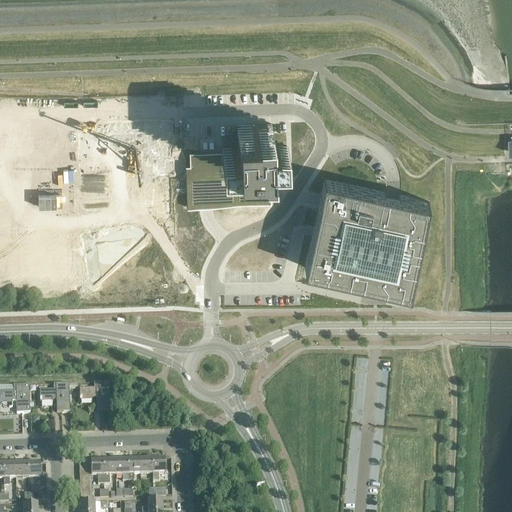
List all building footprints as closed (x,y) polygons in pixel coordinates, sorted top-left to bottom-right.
[(190,166),(185,166),(185,167),(186,197),(187,208),(271,205),(270,178),(276,178),(288,178),(287,173),(287,163),(287,156),(287,146),(281,147),(271,147),(271,139),(271,124),(251,124),(241,125),(237,125),(237,134),(238,148),(231,148),(222,149),(223,152),(213,152),(189,153),(190,166)] [(119,168),(96,169),(98,210),(187,208),(186,197),(185,167),(165,167),(164,127),(118,129),(119,168)] [(311,237),(304,267),(373,282),(409,290),(413,276),(429,202),(410,197),(400,195),(399,195),(398,195),(385,192),(384,192),(324,179),(320,195),(317,208),(317,210),(313,227),(311,237)] [(97,400),(97,413),(110,412),(109,384),(96,384),(97,390),(80,391),(81,400),(97,400)] [(17,402),(17,415),(30,414),(29,386),(16,387),(16,392),(0,393),(1,403),(17,402)] [(56,401),(56,414),(70,414),(69,386),(56,386),(56,391),(39,392),(39,402),(56,401)] [(147,460),(140,460),(141,475),(153,474),(152,456),(147,456),(147,460)] [(157,456),(152,456),(153,474),(153,481),(159,480),(159,474),(165,474),(165,459),(157,459),(157,456)] [(128,460),(115,461),(116,476),(122,476),(123,482),(129,482),(128,460)] [(140,460),(128,460),(129,482),(134,482),(134,475),(141,475),(140,460)] [(90,466),(91,471),(91,477),(97,476),(98,485),(104,485),(103,461),(90,462),(90,466)] [(115,461),(103,461),(104,485),(110,485),(109,476),(116,476),(115,461)] [(4,465),(4,480),(4,486),(9,486),(9,480),(16,479),(15,464),(4,465)] [(15,464),(16,479),(28,479),(28,464),(15,464)] [(28,464),(28,479),(40,479),(40,464),(28,464)] [(166,488),(153,488),(153,497),(166,497),(166,488)] [(141,511),(162,511),(162,502),(148,502),(148,508),(141,508),(141,511)]
